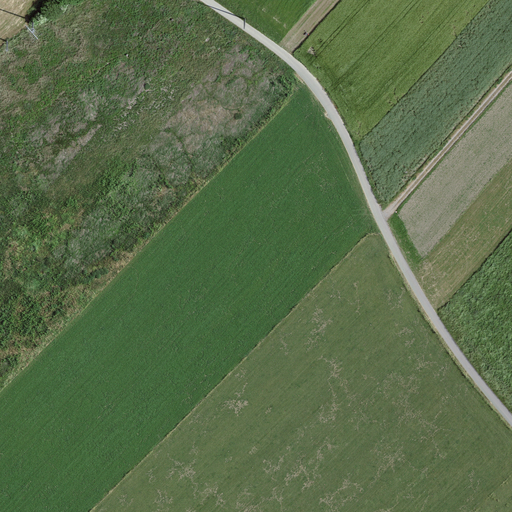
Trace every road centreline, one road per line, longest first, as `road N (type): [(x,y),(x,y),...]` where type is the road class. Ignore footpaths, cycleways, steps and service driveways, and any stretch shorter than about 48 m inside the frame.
road 1 (unclassified): [(205,0),(312,82),(414,285),(511,420)]
road 2 (track): [(511,71),(380,219)]
